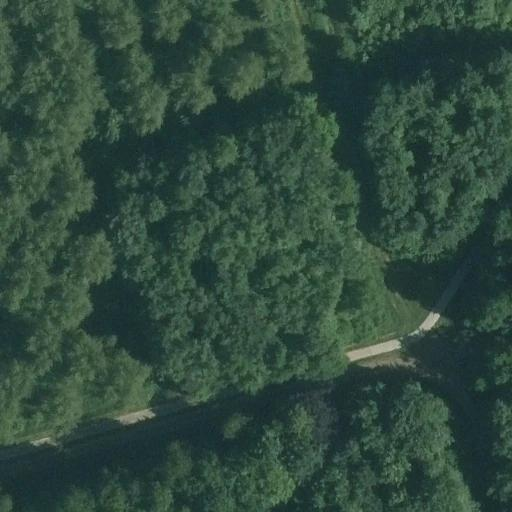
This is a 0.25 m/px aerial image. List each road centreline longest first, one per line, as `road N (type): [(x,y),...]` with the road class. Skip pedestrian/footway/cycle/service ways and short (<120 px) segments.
road 1 (track): [(0,475),(433,348)]
road 2 (track): [(420,336),(458,373),(498,511)]
